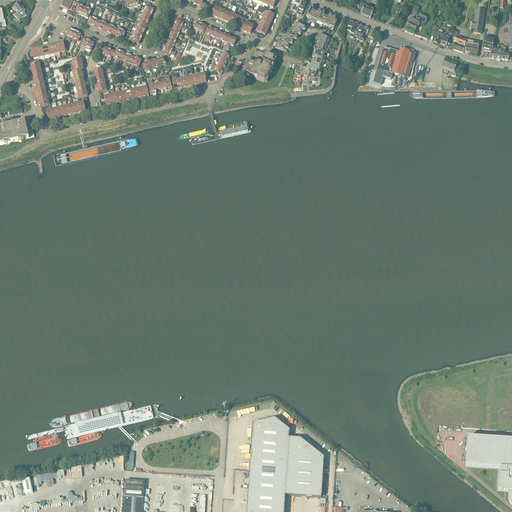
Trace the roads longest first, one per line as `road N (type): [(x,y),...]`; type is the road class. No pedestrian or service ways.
road 1 (residential): [(511,64),(445,52),(312,0)]
road 2 (residential): [(41,133),(185,102),(219,87)]
road 3 (residential): [(219,87),(97,113)]
